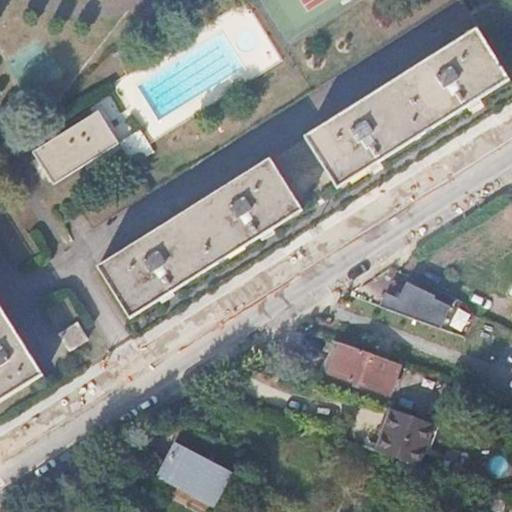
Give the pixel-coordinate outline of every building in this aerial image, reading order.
[(479,29),(304,139),(335,190),(511,79),(479,29)] [(58,183),(122,144),(103,111),(38,150),(58,183)] [(142,130),(122,144),(133,163),(154,149),(142,130)] [(301,212),(269,161),(98,268),(130,320),(301,212)] [(382,286),(375,300),(440,323),(451,301),(437,294),(436,291),(407,276),(397,294),(382,286)] [(73,351),(79,347),(89,341),(81,325),(80,320),(84,317),(71,298),(49,312),(73,351)] [(0,401),(44,374),(0,304),(0,401)] [(396,360),(338,340),(327,370),(385,391),(396,360)] [(387,407),(374,446),(398,455),(416,461),(430,422),(387,407)] [(173,444),(156,478),(211,506),(227,472),(173,444)] [(412,473),(416,461),(398,455),(394,467),(412,473)]
